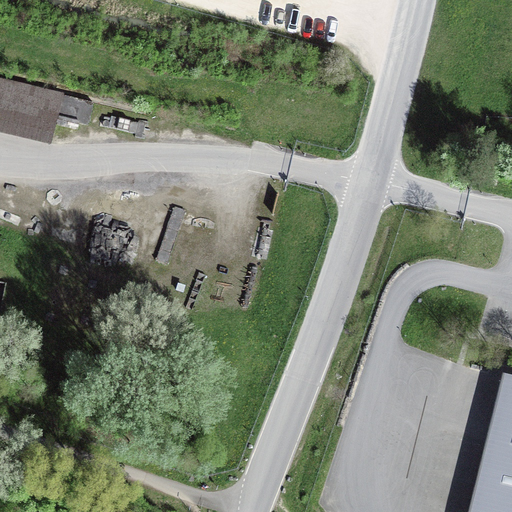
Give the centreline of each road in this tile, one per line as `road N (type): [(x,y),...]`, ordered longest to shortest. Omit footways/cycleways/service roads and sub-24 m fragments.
road 1 (unclassified): [(411,0),(364,182),(252,511)]
road 2 (track): [(252,511),(0,430)]
